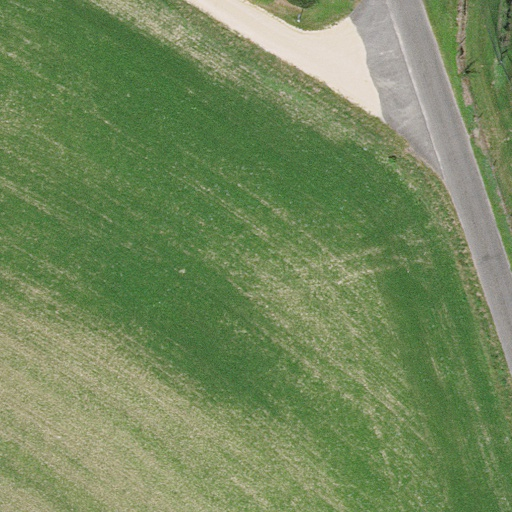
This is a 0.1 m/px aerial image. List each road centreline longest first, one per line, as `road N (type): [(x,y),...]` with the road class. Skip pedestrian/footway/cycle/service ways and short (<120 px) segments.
road 1 (residential): [(511,367),(390,0)]
road 2 (track): [(416,88),(328,73),(216,0)]
